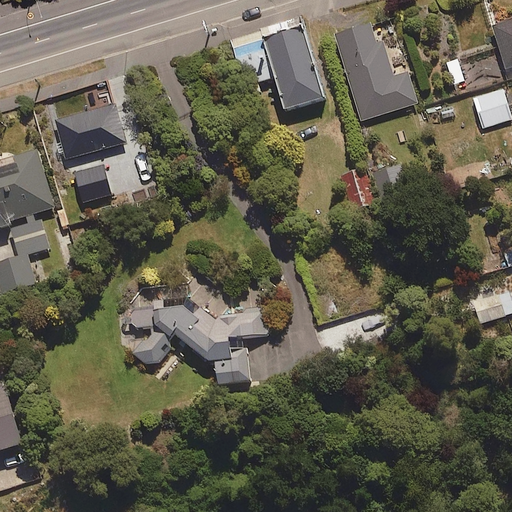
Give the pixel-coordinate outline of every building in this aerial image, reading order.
[(511,67),(511,17),(493,25),(509,69),(511,67)] [(383,39),(376,41),(370,20),(334,32),(361,119),(418,101),(408,70),(394,74),(383,39)] [(233,48),(246,94),(278,85),(286,112),(324,101),(304,28),(275,36),(233,48)] [(464,80),(458,58),(446,62),(452,84),(464,80)] [(483,128),(511,118),(511,114),(504,88),(473,97),(483,128)] [(66,158),(126,140),(114,101),(55,119),(66,158)] [(0,228),(10,226),(17,253),(50,244),(41,211),(55,207),(38,148),(0,158),(0,228)] [(411,201),(400,161),(373,168),(384,208),(411,201)] [(353,208),(376,202),(365,163),(342,169),(353,208)] [(83,200),(110,193),(104,164),(76,170),(83,200)] [(508,265),(511,263),(511,246),(502,250),(508,265)] [(0,291),(38,281),(30,254),(0,262),(0,291)] [(480,319),(511,309),(511,297),(509,288),(474,299),(480,319)] [(251,384),(249,338),(276,337),(275,309),(207,312),(188,299),(130,305),(121,319),(121,347),(145,364),(160,365),(172,351),(171,336),(173,333),(217,363),(218,385),(251,384)] [(0,447),(22,441),(4,384),(0,385),(0,447)]
